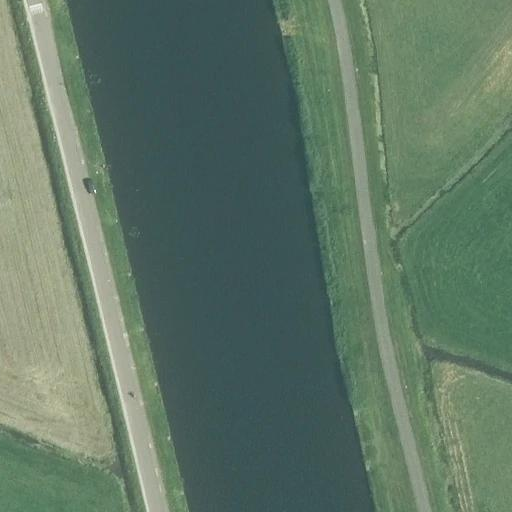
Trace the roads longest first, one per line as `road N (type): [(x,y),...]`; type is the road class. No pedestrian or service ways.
road 1 (unclassified): [(153,511),(30,0)]
road 2 (unclassified): [(333,0),(378,310),(427,511)]
